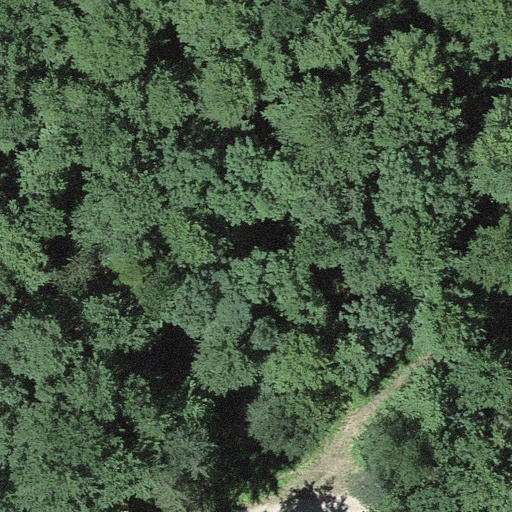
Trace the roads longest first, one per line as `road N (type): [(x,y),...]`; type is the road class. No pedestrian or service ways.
road 1 (track): [(315,510),(372,416),(404,384),(511,323)]
road 2 (track): [(511,496),(302,511)]
